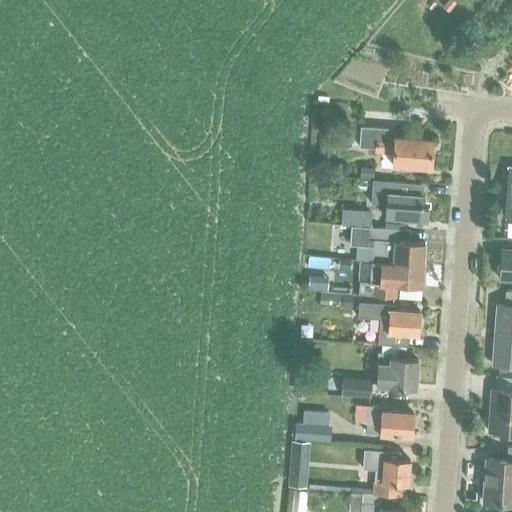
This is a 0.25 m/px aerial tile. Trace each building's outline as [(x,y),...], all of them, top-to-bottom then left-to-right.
[(359,145),(375,146),(375,151),(392,152),(391,164),(394,164),(394,169),(410,170),(411,165),(430,166),(432,139),(394,136),(394,138),(386,138),(387,126),(360,124),(359,145)] [(387,217),(427,220),(429,205),(424,205),(425,195),(400,193),(401,181),(373,179),(371,203),(388,204),(387,217)] [(350,227),(349,244),(372,246),(371,261),(372,261),(392,262),(424,265),(426,243),(399,241),(400,229),(350,227)] [(511,248),(503,248),(501,276),(511,276),(511,248)] [(359,280),(358,293),(397,296),(397,285),(422,287),(424,265),(392,262),(372,261),(370,281),(359,280)] [(314,285),(332,283),(331,270),(313,272),(314,285)] [(511,289),(508,289),(507,304),(497,304),(493,364),(511,365),(511,289)] [(361,302),(360,315),(380,317),(378,343),(407,345),(407,332),(419,333),(421,311),(395,309),(395,305),(361,302)] [(389,386),(415,388),(417,358),(392,356),(392,352),(377,350),(376,363),(378,363),(376,384),(389,385),(389,386)] [(511,375),(496,375),(495,388),(492,387),(488,431),(511,432),(511,375)] [(341,393),(371,396),(372,379),(342,377),(341,393)] [(366,431),(412,434),(414,412),(387,411),(387,407),(367,406),(366,431)] [(296,440),(331,441),(332,425),(296,424),(296,440)] [(511,445),(507,446),(506,459),(486,457),(483,501),(511,502),(511,445)] [(383,466),(382,480),(374,480),(373,492),(402,494),(403,483),(409,483),(411,459),(384,457),(385,455),(365,454),(364,464),(383,466)] [(350,511),(361,511),(366,511),(406,511),(407,508),(380,506),(381,494),(364,493),(365,488),(352,487),(350,511)] [(294,511),(296,496),(310,497),(311,491),(289,489),(286,511),(294,511)] [(426,511),(427,503),(413,503),(413,511),(426,511)]
